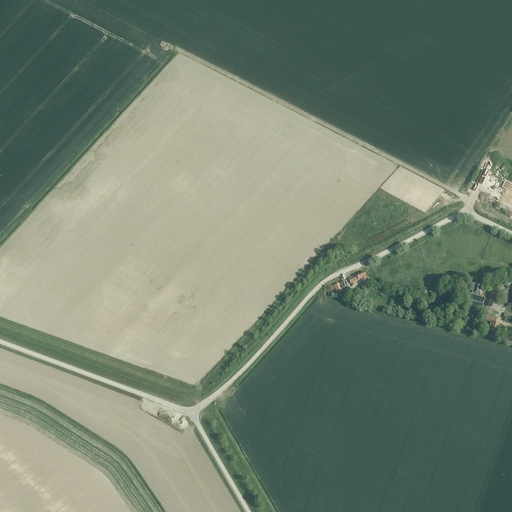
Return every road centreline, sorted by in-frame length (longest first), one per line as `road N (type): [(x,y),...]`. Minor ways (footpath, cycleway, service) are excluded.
road 1 (unclassified): [(193,413),(334,275),(458,215),(511,233)]
road 2 (unclassified): [(193,413),(0,341)]
